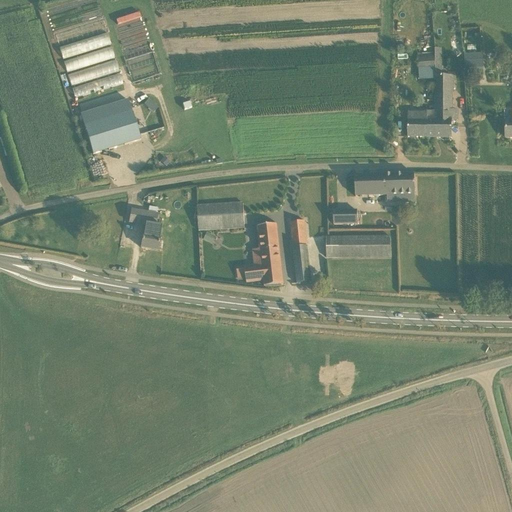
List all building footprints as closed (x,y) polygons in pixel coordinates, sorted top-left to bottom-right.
[(107,31),(103,20),(55,35),(59,46),(107,31)] [(107,34),(60,48),(63,60),(111,45),(107,34)] [(112,47),(64,62),(67,73),(115,59),(112,47)] [(435,69),(434,52),(418,54),(419,70),(435,69)] [(465,71),(483,71),(483,54),(464,54),(465,71)] [(116,61),(68,75),(72,87),(119,72),(116,61)] [(72,89),(75,99),(123,85),(120,74),(72,89)] [(434,121),(434,138),(451,138),(452,121),(451,121),(451,114),(452,114),(452,88),(451,77),(437,77),(436,114),(436,121),(434,121)] [(93,155),(140,140),(131,112),(84,127),(93,155)] [(409,121),(408,121),(408,138),(434,138),(434,121),(433,121),(433,112),(426,112),(426,113),(409,113),(409,121)] [(415,195),(415,185),(415,175),(355,177),(355,197),(415,195)] [(199,231),(244,228),(243,204),(197,207),(199,231)] [(162,216),(157,215),(131,211),(129,223),(145,225),(144,235),(143,235),(141,248),(158,251),(160,237),(152,236),(153,227),(155,227),(155,226),(160,227),(162,216)] [(333,212),(334,225),(357,224),(357,211),(333,212)] [(291,223),(296,274),(297,284),(311,283),(305,222),(291,223)] [(264,287),(283,286),(276,225),(258,227),(262,266),(244,268),(236,269),(238,281),(246,280),(246,283),(264,281),(264,287)] [(213,244),(216,237),(207,233),(204,240),(213,244)] [(391,258),(390,237),(326,238),(326,258),(391,258)]
